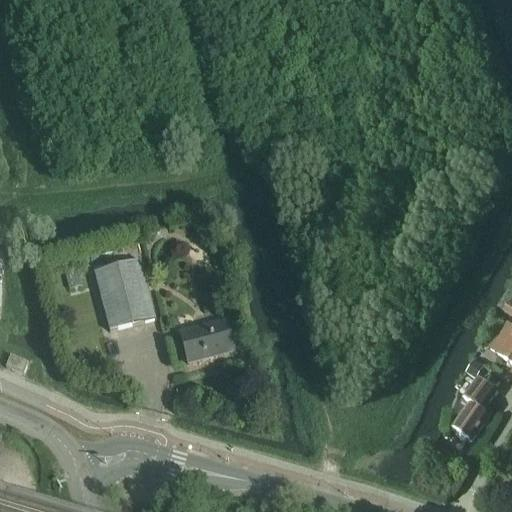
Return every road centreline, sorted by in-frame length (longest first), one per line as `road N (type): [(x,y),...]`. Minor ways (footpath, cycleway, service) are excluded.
road 1 (track): [(323,504),(338,457),(398,421),(511,213)]
road 2 (tertiary): [(219,477),(194,461),(132,446),(73,460)]
road 3 (tertiary): [(86,488),(142,470),(219,477)]
road 4 (tertiary): [(219,477),(347,511)]
